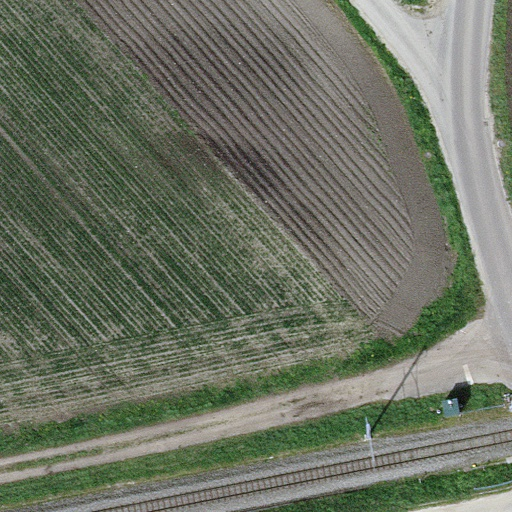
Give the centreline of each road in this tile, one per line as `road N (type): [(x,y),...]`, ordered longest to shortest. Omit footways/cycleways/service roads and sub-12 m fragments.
road 1 (track): [(0,477),(511,353)]
road 2 (track): [(511,307),(426,66),(433,0)]
